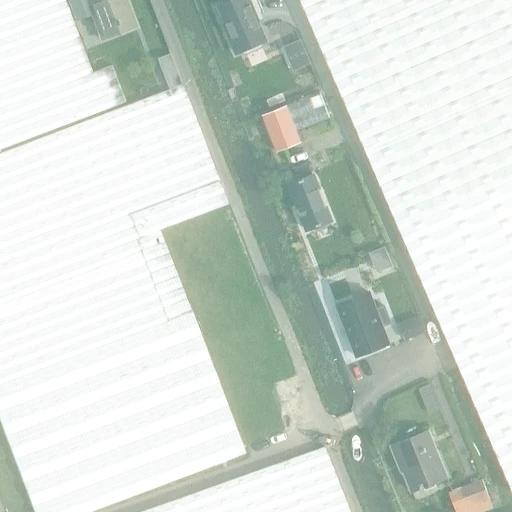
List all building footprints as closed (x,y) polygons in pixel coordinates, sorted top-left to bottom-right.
[(0,0),(0,148),(124,102),(111,67),(91,74),(63,0),(0,0)] [(66,0),(75,23),(92,16),(101,39),(133,27),(123,0),(66,0)] [(234,0),(222,6),(230,24),(228,25),(240,51),(247,47),(249,51),(266,44),(264,39),(269,37),(258,13),(266,9),(262,0),(234,0)] [(511,0),(302,0),(511,488),(511,0)] [(309,63),(300,41),(285,48),(294,70),(309,63)] [(158,231),(226,205),(181,85),(0,153),(0,423),(33,511),(88,511),(243,453),(158,231)] [(273,108),(261,113),(275,149),(300,139),(296,129),(328,116),(318,91),(273,108)] [(307,231),(329,222),(308,166),(292,172),(296,183),(289,186),(307,231)] [(369,292),(337,305),(356,357),(389,344),(382,327),(391,323),(385,307),(376,310),(369,292)] [(419,317),(399,324),(405,341),(425,333),(419,317)] [(445,477),(427,433),(394,446),(405,475),(404,475),(410,491),(445,477)] [(348,511),(323,448),(180,499),(145,511),(348,511)] [(482,511),(491,509),(482,482),(448,494),(453,511),(482,511)]
